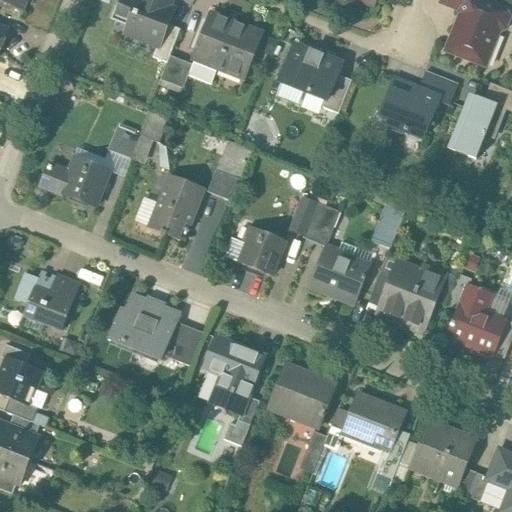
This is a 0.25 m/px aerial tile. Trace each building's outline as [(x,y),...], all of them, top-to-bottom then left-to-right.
[(124,0),(119,14),(132,19),(129,28),(146,35),(143,41),(158,47),(159,48),(168,25),(172,16),(166,14),(172,0),(124,0)] [(478,0),(442,0),(441,4),(462,12),(466,0),(471,0),(479,3),(478,0)] [(479,3),(471,0),(466,0),(462,12),(446,52),(485,67),(492,51),(490,48),(496,33),(504,29),(509,19),(506,14),(479,3)] [(211,11),(190,62),(244,83),(265,32),(211,11)] [(168,25),(159,48),(158,47),(153,58),(168,64),(170,57),(181,30),(168,25)] [(342,65),(295,46),(280,83),(326,101),(328,102),(338,76),(342,65)] [(192,65),(170,57),(168,64),(161,81),(183,89),(192,65)] [(459,85),(426,72),(419,90),(440,99),(439,103),(450,107),(459,85)] [(338,76),(328,102),(326,101),(323,109),(339,115),(352,82),(338,76)] [(419,90),(394,80),(381,114),(392,118),(390,124),(406,130),(405,132),(408,133),(409,132),(425,138),(439,103),(440,99),(419,90)] [(511,92),(491,84),(484,102),(498,107),(498,108),(511,113),(511,92)] [(477,99),(473,109),(466,106),(449,149),(456,152),(455,153),(477,161),(498,108),(498,107),(484,102),(477,99)] [(151,114),(142,136),(154,141),(160,143),(169,120),(151,114)] [(142,136),(117,127),(108,149),(134,158),(142,136)] [(154,141),(142,136),(134,158),(146,163),(154,141)] [(228,140),(223,153),(247,163),(252,150),(228,140)] [(223,153),(217,168),(241,178),(247,163),(223,153)] [(109,172),(74,158),(68,173),(72,174),(64,194),(95,206),(109,172)] [(64,194),(72,174),(68,173),(48,165),(41,184),(64,194)] [(217,168),(207,191),(232,201),(241,178),(217,168)] [(205,188),(170,175),(149,227),(184,241),(205,188)] [(306,196),(293,229),(306,235),(307,231),(319,201),(306,196)] [(319,201),(307,231),(318,235),(330,205),(319,201)] [(390,202),(374,242),(392,249),(407,209),(390,202)] [(330,205),(318,235),(333,241),(345,211),(330,205)] [(288,240),(253,226),(247,242),(250,243),(242,263),(274,276),(288,240)] [(242,263),(250,243),(247,242),(237,238),(229,258),(242,263)] [(330,246),(312,287),(354,305),(365,280),(366,280),(367,276),(372,263),(330,246)] [(426,271),(420,287),(394,276),(381,310),(379,314),(425,332),(436,303),(446,279),(426,271)] [(38,280),(26,275),(16,299),(29,304),(36,288),(73,303),(80,286),(57,277),(57,278),(52,276),(51,279),(46,277),(47,274),(42,272),(38,280)] [(382,272),(369,305),(381,310),(394,276),(382,272)] [(448,275),(446,279),(436,303),(447,307),(458,279),(448,275)] [(460,312),(470,286),(472,281),(459,276),(458,279),(447,307),(460,312)] [(491,294),(470,286),(460,312),(450,337),(494,355),(496,350),(507,323),(483,313),(491,294)] [(73,303),(36,288),(29,304),(25,316),(26,317),(26,315),(45,323),(44,324),(62,331),(73,303)] [(180,316),(132,297),(125,313),(121,312),(110,340),(162,360),(163,357),(177,323),(180,316)] [(177,323),(163,357),(191,367),(204,334),(177,323)] [(511,324),(507,323),(496,350),(507,355),(511,341),(511,324)] [(265,358),(216,338),(204,369),(222,376),(211,404),(241,416),(242,416),(250,398),(265,358)] [(41,372),(8,359),(0,378),(0,394),(10,399),(28,406),(29,404),(41,372)] [(337,383),(290,366),(274,410),(321,427),(337,383)] [(408,412),(359,392),(344,432),(392,451),(400,430),(408,412)] [(250,398),(242,416),(241,416),(239,421),(251,426),(261,402),(250,398)] [(28,406),(10,399),(4,412),(17,417),(32,423),(36,414),(38,408),(29,404),(28,406)] [(49,419),(36,414),(32,423),(40,426),(45,428),(49,419)] [(32,423),(17,417),(13,428),(35,437),(40,426),(32,423)] [(239,421),(237,427),(231,425),(225,440),(243,447),(251,426),(239,421)] [(481,441),(432,421),(413,468),(460,486),(467,469),(469,470),(481,441)] [(13,428),(0,422),(0,449),(29,461),(39,438),(35,437),(13,428)] [(345,433),(332,428),(328,438),(327,439),(340,445),(345,433)] [(411,435),(400,430),(392,451),(383,472),(394,477),(411,435)] [(317,433),(303,470),(313,474),(327,439),(328,438),(317,433)] [(29,461),(0,449),(0,479),(16,485),(20,487),(29,461)] [(511,511),(511,452),(502,449),(490,478),(489,480),(491,481),(511,488),(511,491),(504,511),(505,511),(511,511)] [(460,486),(458,493),(469,497),(478,474),(469,470),(467,469),(460,486)] [(478,474),(469,497),(483,502),(491,481),(489,480),(490,478),(478,474)] [(16,485),(0,479),(0,489),(12,495),(16,485)]
